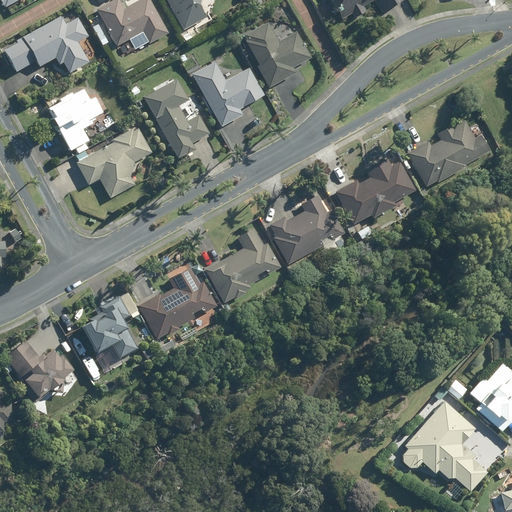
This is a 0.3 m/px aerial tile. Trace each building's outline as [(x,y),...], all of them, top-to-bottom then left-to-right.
[(1,0),(7,8),(21,0),(1,0)] [(119,0),(116,0),(98,10),(118,47),(144,33),(150,44),(169,34),(150,0),(143,0),(125,10),(119,0)] [(202,0),(167,0),(185,31),(207,18),(200,6),(202,0)] [(401,0),(328,0),(339,18),(348,13),(350,18),(362,11),(359,7),(370,0),(378,14),(401,0)] [(19,43),(6,50),(17,72),(38,61),(41,67),(57,58),(60,65),(64,63),(70,74),(90,63),(79,43),(89,37),(79,19),(67,25),(62,16),(17,41),(19,43)] [(245,37),(248,41),(247,42),(261,66),(258,67),(270,89),(297,74),(295,69),(312,59),(297,32),(280,42),(269,23),(245,37)] [(93,28),(101,42),(106,38),(99,25),(93,28)] [(190,34),(183,37),(186,42),(193,39),(190,34)] [(216,64),(193,76),(222,128),(244,116),(241,110),(266,96),(251,69),(226,83),(216,64)] [(189,123),(180,107),(190,102),(178,80),(145,99),(179,160),(189,154),(190,156),(197,152),(193,145),(210,135),(200,117),(189,123)] [(62,131),(72,152),(90,142),(84,131),(94,125),(92,121),(104,114),(96,99),(90,102),(84,90),(75,95),(73,93),(61,100),(63,104),(52,110),(58,120),(56,122),(61,131),(62,131)] [(430,140),(408,152),(427,186),(438,180),(439,182),(467,166),(466,164),(491,150),(482,134),(476,137),(466,119),(439,134),(441,139),(432,144),(430,140)] [(114,140),(116,143),(78,164),(90,186),(102,180),(112,199),(135,186),(131,177),(135,163),(152,153),(139,130),(135,132),(133,130),(114,140)] [(366,169),(370,176),(359,182),(358,179),(338,190),(355,223),(372,214),(374,217),(397,205),(395,201),(416,189),(400,160),(392,165),(388,158),(366,169)] [(285,215),(271,223),(274,228),(270,231),(289,264),(324,244),(321,239),(331,234),(333,238),(346,232),(332,208),(327,211),(318,195),(301,204),(305,210),(288,221),(285,215)] [(368,225),(358,231),(361,238),(372,233),(368,225)] [(239,237),(244,247),(216,263),(216,262),(206,268),(225,302),(235,296),(237,299),(247,293),(246,290),(252,287),(250,284),(260,278),(258,274),(268,269),(270,273),(282,266),(268,242),(264,244),(255,228),(239,237)] [(16,229),(10,233),(16,243),(22,239),(16,229)] [(306,271),(302,263),(288,269),(292,277),(306,271)] [(191,267),(170,279),(175,287),(162,295),(160,292),(138,304),(158,338),(169,332),(170,334),(181,328),(180,326),(195,317),(193,314),(203,308),(205,313),(218,306),(204,281),(200,283),(191,267)] [(106,314),(84,326),(99,353),(114,344),(122,358),(139,348),(128,328),(130,328),(125,318),(131,315),(120,295),(101,306),(106,314)] [(148,328),(142,332),(148,342),(154,339),(148,328)] [(26,340),(6,357),(28,383),(24,386),(36,401),(52,389),(52,390),(66,379),(64,377),(76,367),(67,356),(64,358),(57,350),(44,361),(26,340)] [(466,392),(478,402),(472,408),(497,429),(511,412),(509,410),(511,406),(511,373),(498,362),(483,380),(479,377),(466,392)] [(435,396),(439,400),(446,393),(442,388),(435,396)] [(0,431),(5,431),(5,421),(12,421),(12,403),(6,402),(6,392),(0,391),(0,431)] [(407,449),(402,455),(402,462),(408,467),(415,467),(420,461),(434,473),(437,469),(447,478),(453,478),(469,491),(487,472),(471,458),(474,455),(460,443),(474,428),(443,400),(403,445),(407,449)] [(511,511),(511,480),(505,493),(498,495),(501,509),(511,507),(511,511)]
